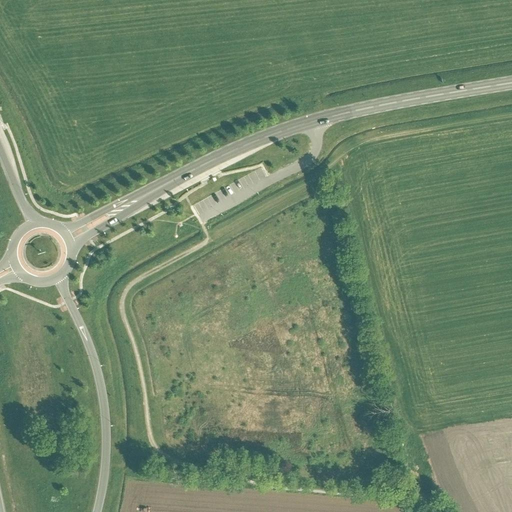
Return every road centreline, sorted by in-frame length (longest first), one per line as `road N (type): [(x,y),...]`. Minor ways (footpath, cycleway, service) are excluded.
road 1 (primary): [(150,192),(312,121),(511,84)]
road 2 (track): [(209,239),(316,182),(363,141),(511,116)]
road 3 (trunk): [(97,511),(101,392),(60,275)]
road 4 (track): [(434,511),(405,485),(234,470)]
